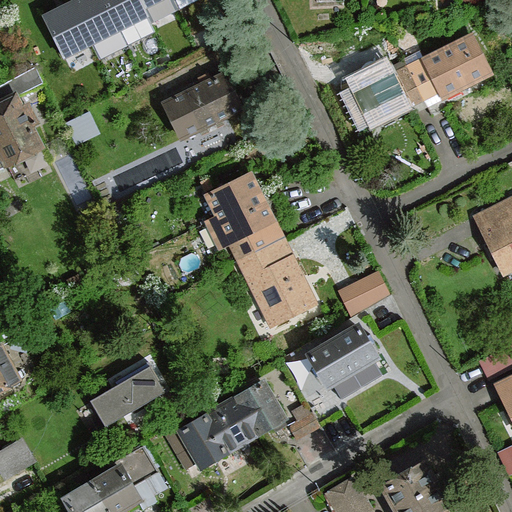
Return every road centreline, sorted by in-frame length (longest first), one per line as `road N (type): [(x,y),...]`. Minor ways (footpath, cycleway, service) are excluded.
road 1 (residential): [(457,395),(261,0)]
road 2 (residential): [(256,511),(457,395)]
road 3 (residential): [(511,506),(457,395)]
